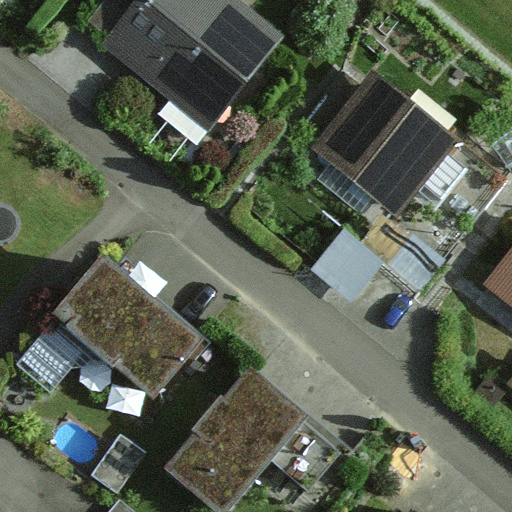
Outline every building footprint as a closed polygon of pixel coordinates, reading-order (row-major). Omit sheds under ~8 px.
[(190,0),(138,0),(97,55),(203,137),(265,57),(190,0)] [(441,152),(356,87),(309,148),(394,213),(441,152)] [(349,219),(312,268),(353,299),(390,250),(349,219)] [(511,247),(484,286),(511,306),(511,247)] [(187,346),(87,272),(44,331),(143,404),(187,346)] [(225,377),(154,471),(208,511),(223,511),(252,475),(300,511),(312,511),(346,468),(225,377)]
